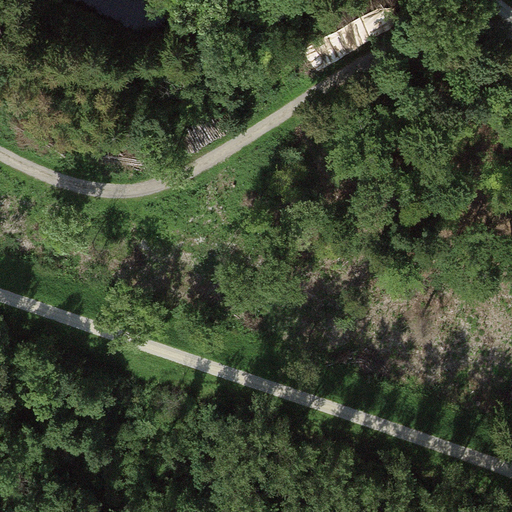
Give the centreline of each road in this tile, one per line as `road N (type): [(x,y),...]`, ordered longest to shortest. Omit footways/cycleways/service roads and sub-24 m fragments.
road 1 (track): [(0,153),(77,187),(124,195),(167,185),(357,68),(446,32),(511,29)]
road 2 (track): [(511,469),(0,295)]
